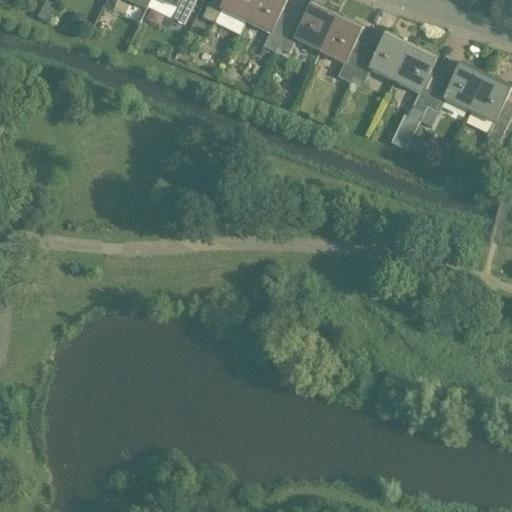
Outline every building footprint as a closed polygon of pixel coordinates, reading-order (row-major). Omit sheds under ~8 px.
[(109,0),(106,8),(114,12),(119,0),(123,0),(147,12),(148,9),(147,9),(151,0),(109,0)] [(148,9),(184,27),(197,0),(151,0),(147,9),(148,9)] [(213,0),(203,20),(216,26),(216,25),(240,37),(246,24),(246,23),(257,0),(213,0)] [(271,36),(265,50),(276,56),(279,50),(278,50),(279,50),(278,49),(293,19),(282,14),(289,0),(288,0),(257,0),(246,23),(246,24),(271,36)] [(50,24),(58,9),(46,3),(39,18),(50,24)] [(279,50),(289,55),(296,41),(321,53),(338,17),(313,5),(307,19),(295,13),(293,19),(278,49),(279,50),(278,50),(279,50)] [(367,49),(357,44),(364,30),(338,17),(321,53),(346,66),(339,80),(350,86),(353,80),(353,81),(354,80),(353,79),(368,49),(367,49)] [(370,44),(367,49),(368,49),(353,79),(354,80),(353,81),(363,86),(370,71),(395,83),(413,47),(388,35),(381,49),(370,44)] [(421,96),(408,121),(420,126),(427,110),(441,78),(431,74),(438,60),(413,47),(395,83),(421,96)] [(428,110),(437,115),(444,101),(470,113),(488,77),(462,65),(455,79),(444,73),(441,78),(427,110),(428,110)] [(499,144),(511,118),(511,105),(505,103),(511,89),(488,77),(470,113),(494,125),(487,138),(492,140),(499,144)] [(427,110),(424,117),(433,121),(436,114),(428,110),(427,110)] [(482,150),(494,156),(499,144),(492,140),(487,138),(482,150)]
